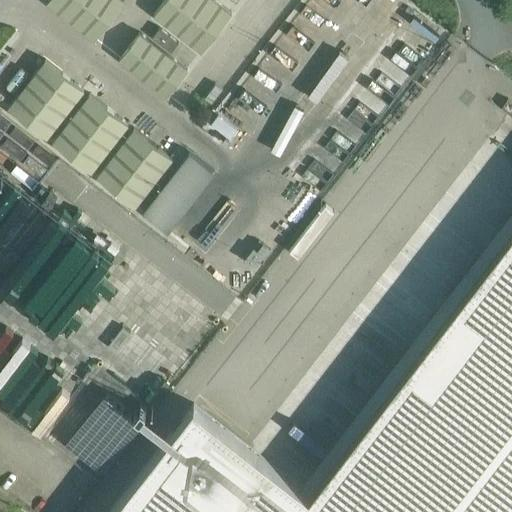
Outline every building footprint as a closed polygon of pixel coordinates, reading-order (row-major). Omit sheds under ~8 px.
[(47,0),(47,1),(95,38),(124,0),(47,0)] [(232,12),(215,0),(164,0),(154,13),(202,51),(232,12)] [(139,32),(120,58),(167,95),(187,69),(139,32)] [(8,106),(47,136),(84,89),(46,59),(8,106)] [(53,141),(91,171),(128,123),(90,93),(53,141)] [(97,175),(135,205),(172,157),(134,127),(97,175)] [(145,207),(173,228),(219,166),(190,145),(145,207)] [(511,511),(511,228),(308,492),(193,403),(108,511),(511,511)] [(16,406),(39,432),(66,407),(56,397),(72,382),(58,367),(16,406)]
